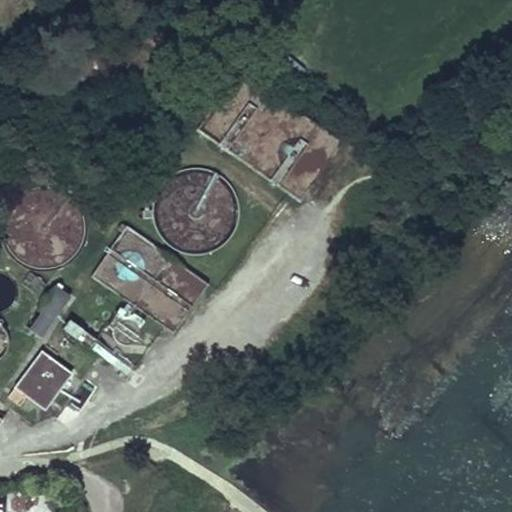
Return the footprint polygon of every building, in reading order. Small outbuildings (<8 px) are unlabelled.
[(234,74),(195,133),(300,204),(340,146),(234,74)] [(236,216),(235,211),(234,205),(233,200),(231,196),(228,191),(224,187),(221,183),(216,180),(212,177),(207,175),(201,174),(196,173),(191,173),(185,173),(180,175),(175,177),(170,179),(166,182),(162,186),(158,190),(156,194),(153,199),(151,204),(150,210),(150,215),(150,220),(151,226),(153,231),(155,236),(158,240),(161,245),(165,248),(169,252),(174,254),(179,256),(184,258),(190,258),(195,258),(200,258),(206,257),(211,255),(215,252),(220,249),(224,245),(227,241),(230,237),(233,232),(234,227),(235,221),(236,216)] [(67,260),(76,251),(81,239),(82,226),(80,214),(74,203),(64,194),(52,189),(40,188),(27,191),(15,198),(7,209),(2,222),(3,236),(8,249),(17,259),(29,266),(43,268),(56,266),(67,260)] [(202,285),(124,232),(94,275),(173,330),(202,285)] [(0,309),(6,307),(11,303),(14,297),(15,291),(15,284),(12,278),(7,274),(1,271),(0,270),(0,309)] [(29,272),(19,282),(36,295),(44,284),(29,272)] [(68,297),(54,287),(38,309),(42,312),(30,329),(40,337),(68,297)] [(69,372),(40,351),(15,386),(45,406),(69,372)]
